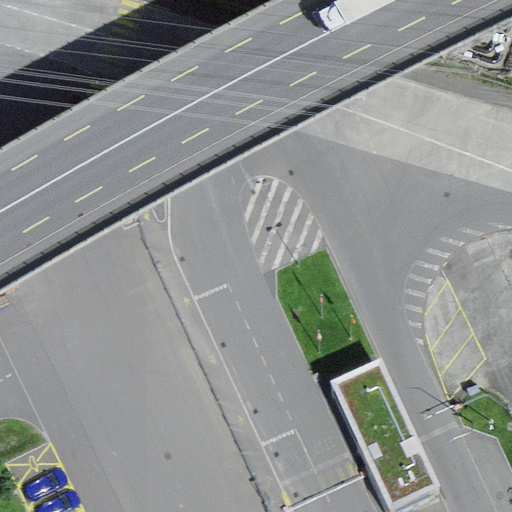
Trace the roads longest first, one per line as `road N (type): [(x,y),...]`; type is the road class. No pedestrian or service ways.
road 1 (unclassified): [(0,10),(511,159)]
road 2 (secondary): [(0,212),(394,0)]
